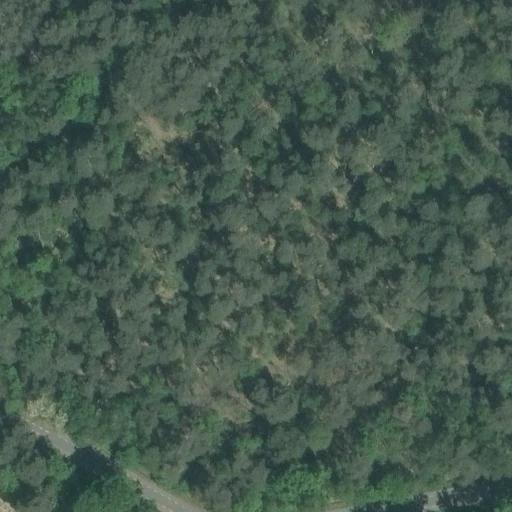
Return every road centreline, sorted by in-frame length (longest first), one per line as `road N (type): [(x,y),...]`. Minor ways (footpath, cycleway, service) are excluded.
road 1 (unclassified): [(182,511),(0,409)]
road 2 (track): [(0,135),(77,0)]
road 3 (unclassified): [(511,489),(379,511)]
